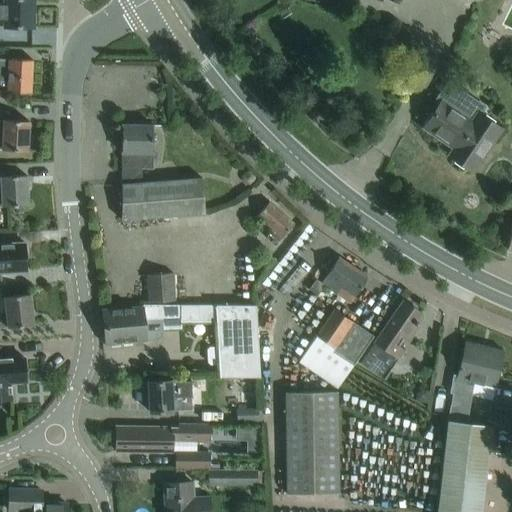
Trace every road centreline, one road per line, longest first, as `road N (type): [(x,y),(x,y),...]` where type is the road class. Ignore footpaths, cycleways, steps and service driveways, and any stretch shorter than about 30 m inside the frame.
road 1 (secondary): [(511,298),(443,263),(322,181),(229,91),(168,0)]
road 2 (unclassified): [(51,432),(84,362),(68,135),(76,50)]
